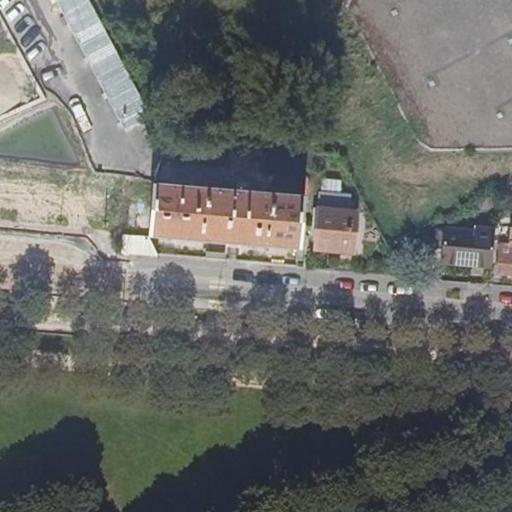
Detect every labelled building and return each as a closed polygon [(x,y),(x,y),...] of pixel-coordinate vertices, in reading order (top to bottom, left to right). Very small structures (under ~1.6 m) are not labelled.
[(511,0),(348,0),(346,7),(417,142),(429,150),(511,148),(511,0)] [(150,218),(149,235),(298,248),(302,198),(245,193),(244,190),(236,190),(235,193),(153,185),(150,218)] [(347,212),(348,198),(318,195),(312,249),(351,253),(355,213),(347,212)] [(136,234),(149,235),(150,218),(137,216),(136,234)] [(511,228),(510,228),(508,246),(498,245),(496,274),(511,275),(511,228)] [(440,261),(490,267),(494,232),(474,230),(473,234),(443,231),(440,261)] [(122,236),(121,250),(156,254),(148,238),(122,236)]
